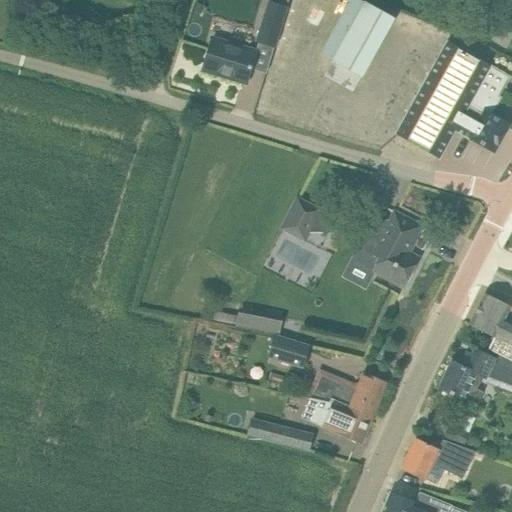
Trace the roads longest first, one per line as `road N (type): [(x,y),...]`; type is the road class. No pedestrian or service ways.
road 1 (unclassified): [(0,58),(506,195)]
road 2 (unclassified): [(355,511),(506,195)]
